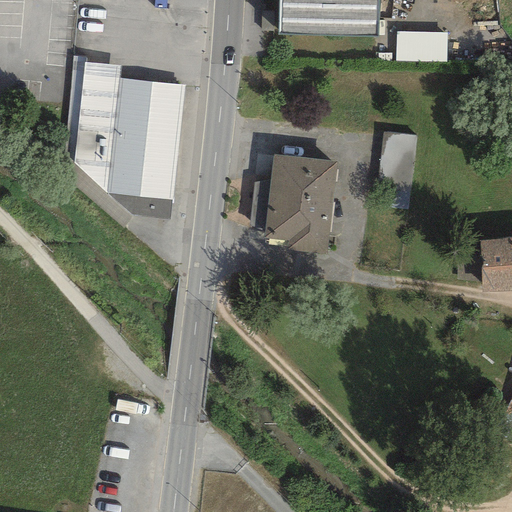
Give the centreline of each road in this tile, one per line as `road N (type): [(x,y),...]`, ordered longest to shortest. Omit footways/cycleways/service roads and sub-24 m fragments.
road 1 (tertiary): [(172,511),(229,0)]
road 2 (track): [(0,218),(241,468)]
road 3 (track): [(197,302),(229,315),(424,511)]
